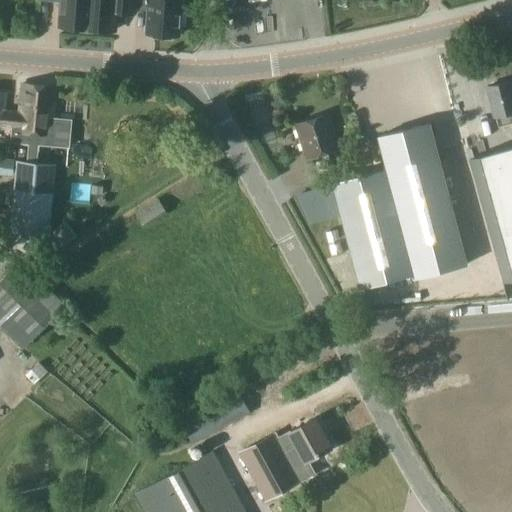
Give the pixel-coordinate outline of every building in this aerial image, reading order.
[(87,32),(89,0),(48,0),(61,1),(59,26),(72,27),(72,31),(87,32)] [(137,7),(137,0),(89,0),(87,32),(101,34),(102,29),(115,30),(117,5),(137,7)] [(137,0),(137,7),(149,8),(147,33),(154,33),(153,38),(171,39),(172,35),(179,35),(179,25),(184,25),(185,12),(181,11),(181,0),(137,0)] [(431,110),(442,107),(435,80),(424,82),(431,110)] [(498,126),(511,122),(511,83),(511,80),(486,87),(494,117),(495,116),(498,126)] [(11,129),(10,144),(68,148),(70,120),(53,119),(55,87),(21,84),(19,110),(4,108),(5,94),(0,93),(0,129),(2,130),(2,128),(11,129)] [(295,124),(306,159),(312,157),(314,163),(330,158),(328,152),(339,148),(328,114),(295,124)] [(386,167),(385,167),(385,169),(333,183),(359,280),(411,266),(413,275),(415,275),(415,277),(468,264),(432,126),(431,126),(430,123),(378,136),(386,167)] [(511,147),(470,159),(506,282),(511,280),(511,147)] [(49,234),(55,165),(19,162),(13,232),(49,234)] [(144,228),(167,213),(158,198),(135,212),(144,228)] [(8,271),(0,279),(0,325),(23,348),(54,315),(8,271)] [(415,371),(511,364),(511,346),(413,353),(415,371)] [(23,357),(2,369),(8,381),(29,369),(23,357)] [(15,406),(31,383),(20,375),(5,398),(15,406)] [(180,420),(193,442),(250,412),(237,389),(180,420)] [(290,432),(296,443),(284,450),(275,433),(239,452),(265,499),(300,480),(293,468),(331,448),(315,419),(290,432)] [(245,511),(212,451),(135,493),(145,511),(245,511)]
